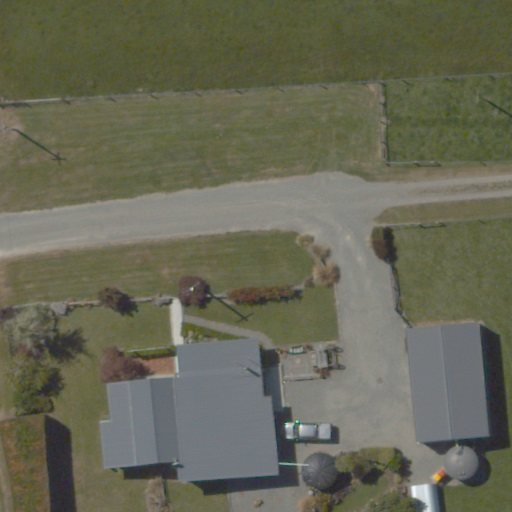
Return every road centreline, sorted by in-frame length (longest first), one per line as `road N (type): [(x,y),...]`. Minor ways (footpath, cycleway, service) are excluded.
road 1 (residential): [(0,235),(362,202)]
road 2 (residential): [(511,192),(362,202)]
